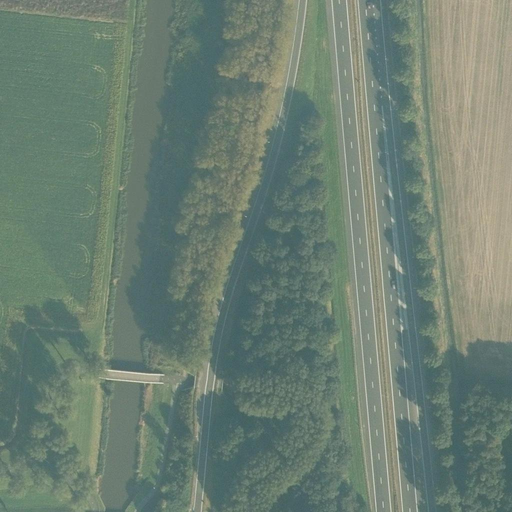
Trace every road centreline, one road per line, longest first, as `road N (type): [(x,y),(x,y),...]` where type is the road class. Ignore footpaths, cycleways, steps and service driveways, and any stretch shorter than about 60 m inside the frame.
road 1 (motorway): [(302,0),(271,164),(216,341),(196,511)]
road 2 (motorway): [(339,0),(383,511)]
road 3 (motorway): [(432,511),(387,119),(372,87)]
road 4 (motorway): [(409,511),(372,87)]
